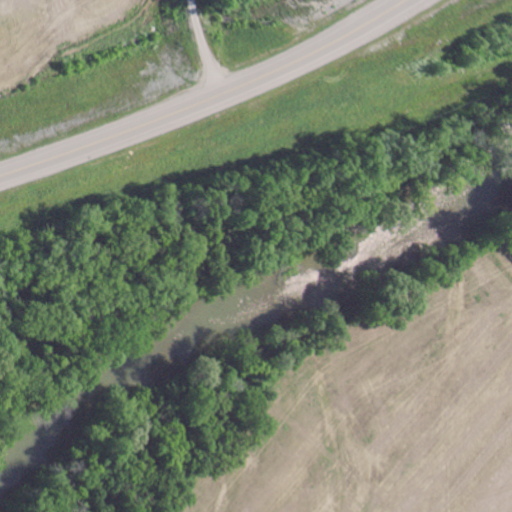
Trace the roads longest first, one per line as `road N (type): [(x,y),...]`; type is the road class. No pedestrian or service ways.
road 1 (primary): [(0,175),(144,131),(424,0)]
road 2 (residential): [(144,131),(144,82),(128,66),(116,0)]
